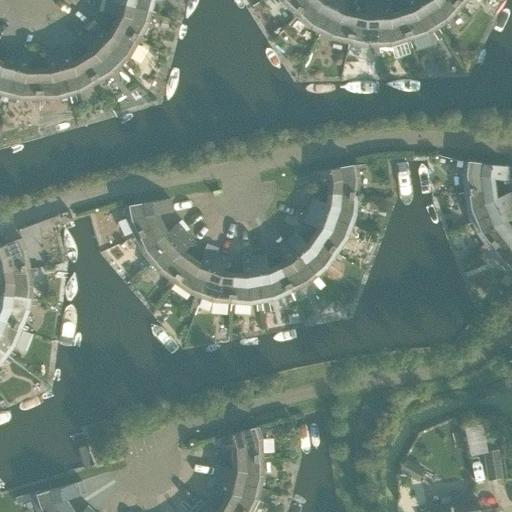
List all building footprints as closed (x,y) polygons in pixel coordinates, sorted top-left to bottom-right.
[(113,24),(139,39),(148,22),(151,11),(108,0),(106,0),(103,12),(118,16),(113,24)] [(108,0),(151,11),(153,0),(108,0)] [(295,14),(307,0),(280,0),(281,1),(295,14)] [(320,32),(336,0),(307,0),(295,14),(309,27),(320,32)] [(349,42),(355,13),(345,11),(350,0),(336,0),(320,32),(330,38),(349,42)] [(379,46),(377,0),(365,0),(364,0),(365,15),(355,13),(349,42),(367,46),(379,46)] [(409,40),(400,11),(391,14),(390,0),(377,0),(379,46),(391,45),(409,40)] [(438,27),(420,0),(404,0),(410,8),(400,11),(409,40),(427,34),(438,27)] [(460,7),(452,0),(420,0),(438,27),(448,21),(460,7)] [(88,32),(121,64),(130,55),(139,39),(113,24),(108,33),(97,23),(88,32)] [(81,57),(97,82),(113,73),(121,64),(88,32),(79,41),(90,51),(81,57)] [(56,51),(69,95),(80,92),(97,82),(81,57),(73,62),(69,47),(56,51)] [(0,60),(0,94),(8,96),(19,51),(7,48),(3,62),(0,60)] [(19,51),(8,96),(19,99),(38,99),(38,69),(28,69),(32,54),(19,51)] [(38,69),(38,99),(57,98),(69,95),(56,51),(44,54),(48,68),(38,69)] [(462,173),(464,192),(496,187),(494,178),(508,179),(509,166),(463,161),(462,173)] [(327,193),(357,195),(359,176),(356,164),(311,172),(313,185),(328,183),(327,193)] [(467,211),(472,222),(511,204),(511,197),(509,192),(497,197),(496,187),(464,192),(467,211)] [(356,214),(357,195),(327,193),(326,203),(312,198),(308,210),(352,225),(356,214)] [(126,219),(134,236),(162,223),(157,214),(172,211),(170,198),(124,206),(126,219)] [(477,233),(488,248),(511,229),(511,227),(507,220),(511,218),(511,204),(472,222),(477,233)] [(348,237),(352,225),(308,210),(303,222),(318,227),(312,235),(337,252),(348,237)] [(143,253),(150,262),(186,232),(177,222),(166,232),(162,223),(134,236),(143,253)] [(511,229),(488,248),(500,263),(510,270),(511,267),(511,229)] [(158,271),(174,282),(191,257),(183,251),(194,242),(186,232),(150,262),(158,271)] [(337,252),(312,235),(306,244),(297,232),(287,240),(317,276),(317,275),(326,268),(334,256),(340,260),(343,256),(337,252)] [(0,271),(29,267),(26,249),(21,237),(0,245),(0,271)] [(322,281),(317,275),(317,276),(287,240),(277,249),(287,260),(277,264),(290,292),(308,283),(312,280),(317,285),(322,281)] [(194,303),(198,305),(216,253),(204,249),(199,263),(191,257),(174,282),(189,293),(197,295),(194,303)] [(212,301),(231,302),(233,272),(223,272),(228,257),(216,253),(198,305),(200,306),(203,298),(212,301)] [(274,299),(290,292),(277,264),(268,269),(266,254),(253,256),(263,311),(265,310),(266,313),(273,311),(270,300),(274,299)] [(260,311),(263,311),(253,256),(241,258),(243,273),(233,272),(231,302),(250,304),(257,302),(260,311)] [(0,294),(30,298),(31,286),(29,267),(0,271),(0,279),(0,281),(0,294)] [(0,318),(21,327),(29,310),(29,305),(37,306),(38,300),(30,299),(30,298),(0,294),(0,318)] [(0,349),(7,354),(14,345),(21,327),(0,318),(0,349)] [(232,458),(262,457),(261,438),(258,426),(213,440),(217,452),(232,448),(232,458)] [(488,479),(502,476),(498,450),(483,452),(488,479)] [(215,477),(260,488),(263,476),(262,457),(232,458),(232,468),(218,465),(215,477)] [(222,502),(240,511),(250,511),(257,499),(260,488),(215,477),(212,490),(227,493),(222,502)] [(63,511),(71,507),(66,499),(80,495),(76,482),(31,495),(36,507),(38,511),(63,511)] [(432,511),(483,511),(483,509),(478,510),(476,497),(460,500),(460,495),(449,496),(450,502),(431,505),(432,511)] [(197,510),(199,511),(240,511),(222,502),(217,511),(206,501),(197,510)]
